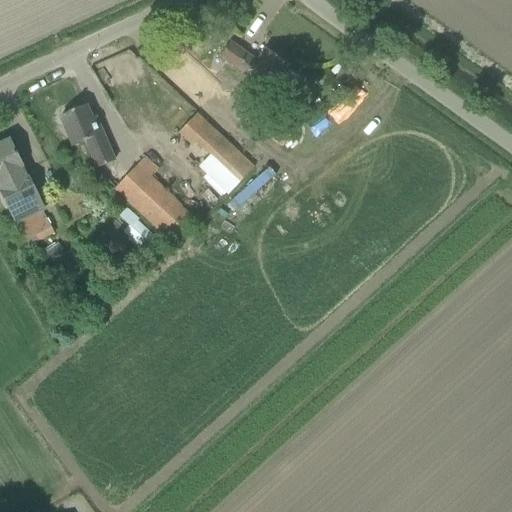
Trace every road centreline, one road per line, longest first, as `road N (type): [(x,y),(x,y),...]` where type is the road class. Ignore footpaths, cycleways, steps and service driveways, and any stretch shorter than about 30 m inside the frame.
road 1 (unclassified): [(511,149),(302,0)]
road 2 (unclassified): [(0,93),(195,0)]
